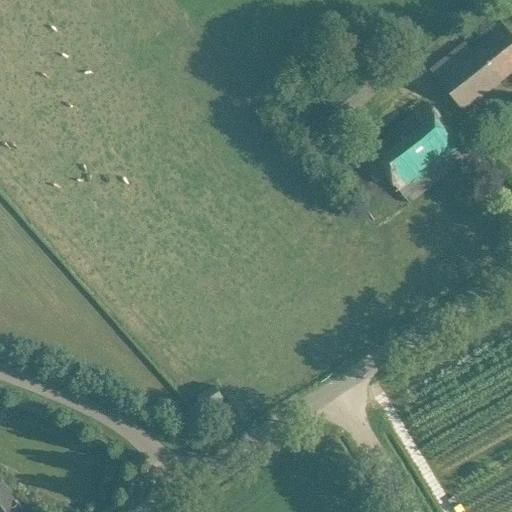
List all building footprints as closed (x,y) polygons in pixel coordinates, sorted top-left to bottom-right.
[(438,80),(450,95),(463,111),(511,71),(511,36),(507,30),(506,31),(505,30),(511,25),(506,19),(500,24),(498,22),(486,32),(491,38),(438,80)] [(325,97),(344,119),(397,72),(378,51),(325,97)] [(386,175),(409,203),(470,155),(429,103),(368,150),(373,155),(362,165),(377,183),(386,175)] [(224,399),(216,386),(198,397),(206,410),(224,399)] [(21,511),(0,479),(0,511),(21,511)]
